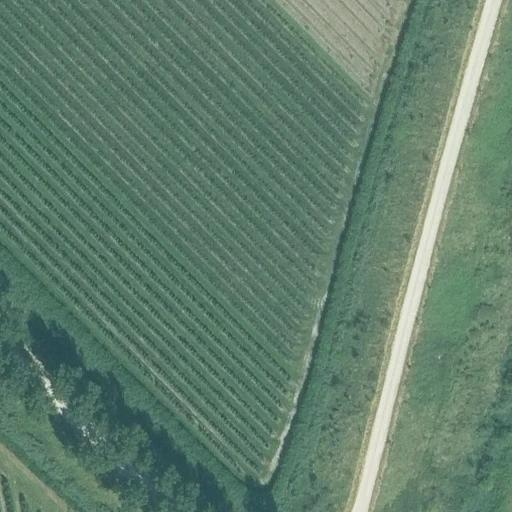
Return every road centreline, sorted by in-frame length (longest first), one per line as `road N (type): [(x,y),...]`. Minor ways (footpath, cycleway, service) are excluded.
road 1 (track): [(354,511),(493,0)]
road 2 (track): [(0,344),(172,511)]
